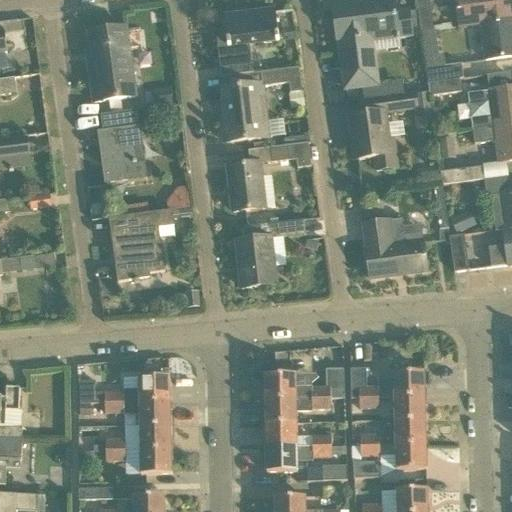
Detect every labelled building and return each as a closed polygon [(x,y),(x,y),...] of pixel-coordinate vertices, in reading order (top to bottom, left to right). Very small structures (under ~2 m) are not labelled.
[(421,33),(435,31),(429,0),(416,0),(418,11),(421,33)] [(482,25),(511,21),(511,0),(456,0),(458,12),(460,28),(477,26),(482,25)] [(396,14),(394,1),(355,6),(355,2),(333,5),(338,41),(339,41),(346,91),(377,86),(372,43),(399,40),(413,38),(413,35),(421,34),(421,33),(418,11),(396,14)] [(279,43),(276,14),(243,18),(243,14),(224,16),(227,37),(217,39),(221,78),(241,76),(253,75),(250,46),(279,43)] [(486,61),(511,57),(511,21),(482,25),(486,61)] [(135,98),(126,29),(88,34),(91,52),(92,51),(94,62),(88,62),(94,104),(135,98)] [(439,55),(435,31),(421,33),(421,34),(425,58),(439,55)] [(461,65),(445,67),(426,70),(428,84),(460,80),(464,80),(461,65)] [(302,93),(299,69),(279,72),(261,74),(263,87),(289,84),(291,94),(302,93)] [(0,96),(17,94),(14,79),(0,80),(0,96)] [(430,97),(461,93),(460,80),(428,84),(430,97)] [(268,140),(261,86),(223,90),(227,126),(223,127),(225,144),(268,140)] [(511,125),(511,89),(468,95),(470,105),(471,120),(473,130),(511,125)] [(390,115),(417,111),(414,95),(375,101),(377,114),(385,113),(386,115),(390,115)] [(147,180),(144,161),(142,143),(138,111),(101,116),(103,132),(98,133),(101,162),(108,161),(109,166),(105,167),(108,190),(110,189),(109,185),(147,180)] [(386,115),(385,113),(377,114),(348,118),(350,134),(354,162),(375,159),(376,172),(398,169),(395,140),(389,140),(386,115)] [(511,162),(511,125),(473,130),(475,145),(496,142),(499,164),(511,162)] [(0,160),(30,155),(28,137),(0,141),(0,160)] [(311,168),(309,145),(270,149),(272,164),(297,161),(298,169),(311,168)] [(262,179),(260,164),(228,168),(233,214),(264,210),(262,179)] [(466,183),(484,181),(482,168),(465,170),(466,183)] [(442,186),(466,183),(465,171),(440,173),(441,183),(442,186)] [(440,226),(440,231),(449,230),(442,186),(441,183),(437,184),(443,225),(440,226)] [(31,211),(52,208),(50,195),(29,199),(31,211)] [(0,215),(10,214),(9,201),(0,201),(0,215)] [(147,204),(119,208),(120,219),(127,218),(148,215),(147,204)] [(165,273),(159,229),(157,214),(127,218),(129,232),(111,234),(114,250),(118,250),(121,269),(116,269),(118,284),(135,281),(135,285),(140,284),(139,281),(150,279),(149,275),(165,273)] [(456,234),(467,230),(461,216),(450,221),(456,234)] [(403,228),(402,220),(383,223),(363,226),(371,280),(427,273),(425,253),(421,226),(403,228)] [(242,290),(276,286),(271,240),(306,237),(305,222),(260,226),(241,228),(242,242),(236,242),(242,290)] [(440,231),(440,243),(450,242),(450,238),(449,230),(440,231)] [(508,267),(511,266),(511,230),(508,231),(504,231),(506,247),(489,249),(492,269),(508,267)] [(455,274),(469,272),(467,252),(464,236),(450,238),(450,242),(452,254),(455,274)] [(36,259),(21,261),(23,272),(37,270),(36,259)] [(265,377),(266,402),(296,401),(296,400),(312,400),(312,401),(330,400),(344,400),(343,370),(326,371),(326,389),(312,390),(311,388),(295,388),(295,376),(265,377)] [(367,389),(367,370),(350,370),(351,390),(351,400),(360,400),(378,399),(395,399),(425,398),(425,374),(395,374),(395,389),(367,389)] [(140,379),(140,391),(124,392),(124,394),(96,394),(96,383),(79,383),(79,403),(79,405),(105,404),(105,405),(171,404),(170,379),(140,379)] [(19,412),(20,389),(7,389),(6,399),(2,399),(0,398),(0,439),(21,440),(22,429),(5,428),(5,412),(19,412)] [(396,423),(426,422),(425,398),(395,399),(396,423)] [(360,411),(379,411),(378,399),(360,400),(360,411)] [(312,412),(331,411),(330,400),(312,401),(312,412)] [(266,425),(296,424),(296,401),(266,402),(266,425)] [(171,427),(171,404),(105,405),(106,416),(141,415),(141,428),(171,427)] [(396,447),(426,446),(426,422),(396,423),(396,447)] [(296,438),(296,424),(266,425),(267,450),(332,448),(332,437),(296,438)] [(141,452),(171,451),(171,427),(141,428),(141,452)] [(361,448),(380,447),(379,436),(360,437),(361,448)] [(21,440),(0,439),(0,459),(21,461),(22,440),(21,440)] [(106,441),(94,441),(94,453),(106,452),(106,441)] [(106,452),(125,452),(125,441),(106,441),(106,452)] [(396,447),(380,447),(361,448),(361,459),(397,458),(397,472),(427,471),(426,446),(396,447)] [(267,474),(297,474),(297,463),(313,462),(313,460),(332,459),(332,448),(267,450),(267,474)] [(142,477),(172,476),(171,451),(141,452),(142,477)] [(106,463),(125,463),(125,452),(106,452),(106,463)] [(380,479),(380,464),(353,464),(354,480),(380,479)] [(323,483),(347,482),(347,467),(323,468),(323,483)] [(133,498),(133,489),(79,491),(79,502),(133,500),(133,511),(164,511),(164,498),(133,498)] [(397,511),(427,511),(427,491),(397,492),(397,511)] [(36,511),(36,497),(17,496),(17,495),(0,494),(0,511),(36,511)] [(331,511),(305,511),(305,499),(275,499),(275,511),(340,511),(341,511),(331,511)]
